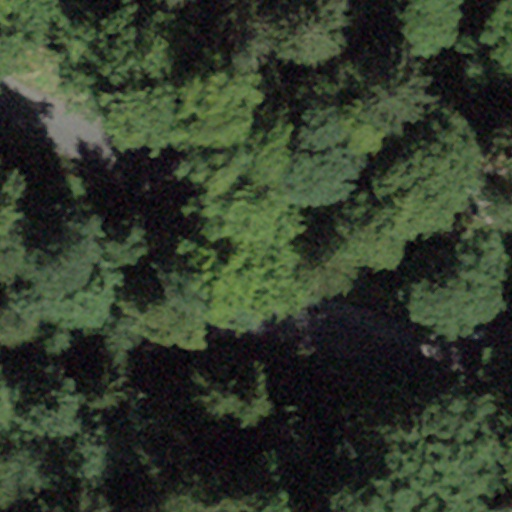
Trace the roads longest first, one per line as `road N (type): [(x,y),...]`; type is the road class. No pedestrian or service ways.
road 1 (residential): [(511,192),(423,180),(293,187),(206,177),(91,130),(0,80)]
road 2 (residential): [(0,347),(53,347),(168,317),(303,307),(428,367),(486,367),(511,357)]
